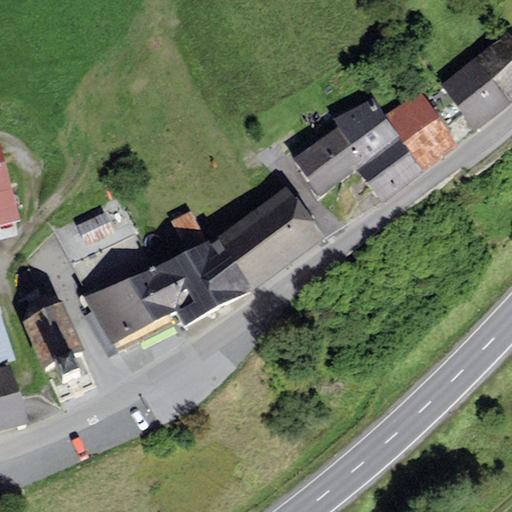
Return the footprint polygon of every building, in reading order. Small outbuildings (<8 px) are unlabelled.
[(511,29),(511,28),(478,54),(511,98),(511,29)] [(511,98),(478,54),(443,81),(477,126),(511,99),(511,98)] [(455,142),(421,88),(387,110),(421,164),(455,142)] [(338,124),(364,160),(401,137),(373,92),(336,115),(338,124)] [(338,124),(295,154),(320,190),(358,164),(364,160),(338,124)] [(423,171),(401,137),(364,160),(358,164),(380,199),(423,171)] [(0,148),(0,222),(19,218),(0,148)] [(288,183),(220,229),(252,286),(324,237),(288,183)] [(185,323),(252,286),(220,229),(153,266),(179,312),(185,323)] [(179,312),(153,266),(87,302),(113,349),(179,312)] [(59,299),(21,317),(43,364),(55,359),(64,378),(83,370),(73,350),(81,346),(59,299)] [(0,305),(0,358),(15,354),(0,305)] [(7,362),(0,363),(0,428),(27,420),(7,362)]
